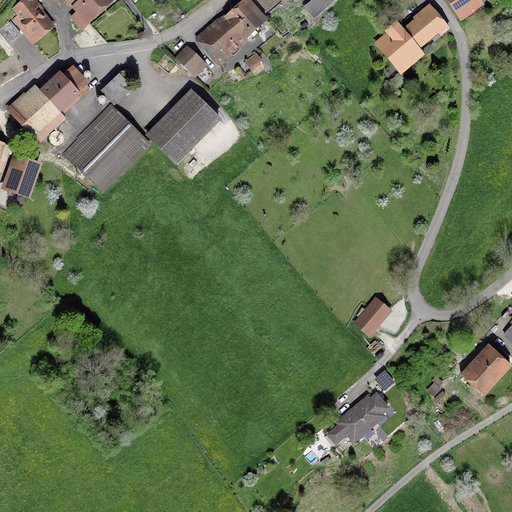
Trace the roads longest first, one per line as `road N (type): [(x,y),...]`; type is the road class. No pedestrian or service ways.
road 1 (unclassified): [(511,272),(451,314),(427,311),(412,290),(465,128),(463,47),(435,0)]
road 2 (unclassified): [(219,0),(163,38),(72,55),(0,95)]
road 3 (unclassified): [(511,406),(429,459),(369,511)]
